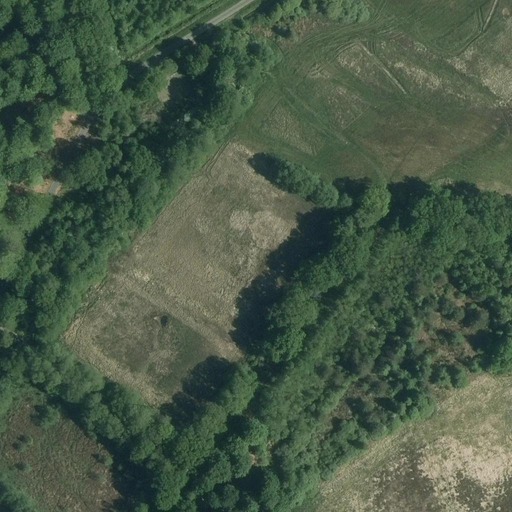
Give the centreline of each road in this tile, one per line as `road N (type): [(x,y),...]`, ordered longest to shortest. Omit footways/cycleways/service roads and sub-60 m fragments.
road 1 (unclassified): [(0,296),(106,99),(249,0)]
road 2 (track): [(158,511),(405,207)]
road 3 (unclassified): [(199,494),(178,459),(0,325)]
road 4 (track): [(55,0),(90,119)]
